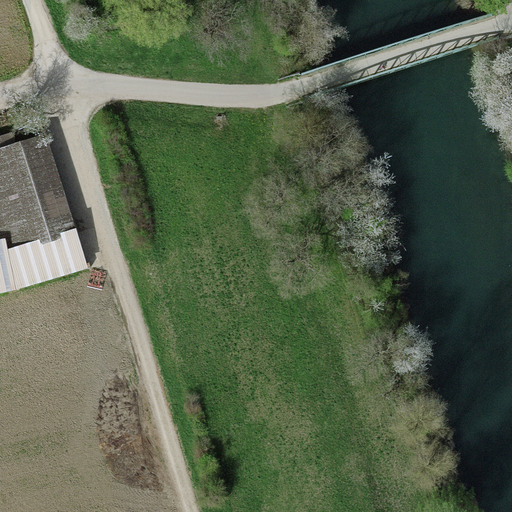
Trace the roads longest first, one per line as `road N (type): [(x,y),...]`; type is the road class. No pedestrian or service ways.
road 1 (track): [(38,0),(202,511)]
road 2 (unclassified): [(0,89),(64,78),(263,94),(511,19)]
